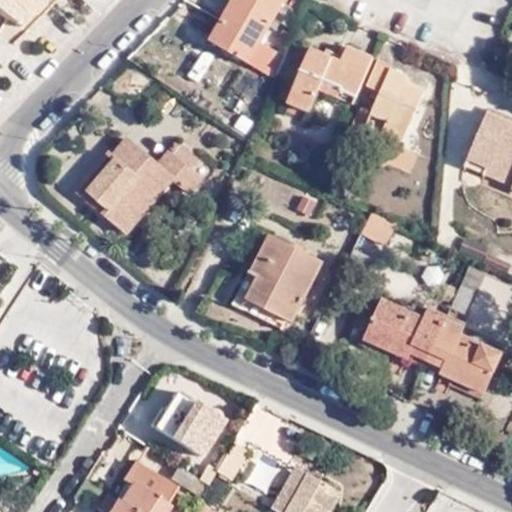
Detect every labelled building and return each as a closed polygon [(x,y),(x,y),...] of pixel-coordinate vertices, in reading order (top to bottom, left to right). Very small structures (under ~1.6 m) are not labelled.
[(0,0),(0,13),(16,24),(39,0),(0,0)] [(248,59),(261,38),(270,22),(276,27),(281,20),(275,16),(285,0),(230,0),(210,33),(248,59)] [(307,0),(290,0),(289,2),(303,8),(307,0)] [(248,59),(274,77),(285,53),(261,38),(248,59)] [(336,91),(354,99),(374,55),(348,44),(344,54),(332,47),(329,53),(310,45),(293,81),(285,78),(279,93),(308,106),(320,85),(324,74),(341,82),(336,91)] [(392,66),(377,59),(366,84),(380,90),(359,135),(377,143),(381,138),(399,146),(424,91),(405,83),(408,76),(391,69),(392,66)] [(255,98),(263,81),(244,72),(236,89),(255,98)] [(320,85),(336,91),(341,82),(324,74),(320,85)] [(511,111),(494,103),(491,111),(511,120),(511,111)] [(511,120),(491,111),(471,157),(507,172),(504,179),(511,182),(511,120)] [(232,125),(248,134),(251,128),(237,118),(232,125)] [(200,178),(189,168),(171,152),(169,151),(158,164),(126,137),(112,154),(116,158),(87,190),(108,210),(104,214),(125,232),(172,178),(190,192),(200,178)] [(171,152),(189,168),(198,159),(179,142),(171,152)] [(77,191),(104,214),(108,210),(87,190),(116,158),(112,154),(110,153),(77,191)] [(507,172),(471,157),(467,163),(504,179),(507,172)] [(268,237),(250,274),(258,278),(248,297),(286,317),(295,322),(324,262),(268,237)] [(258,278),(250,274),(247,272),(232,304),(280,328),(286,317),(248,297),(258,278)] [(402,345),(428,358),(444,323),(428,315),(425,320),(383,302),(366,337),(398,353),(402,345)] [(456,370),(453,378),(483,393),(502,355),(459,336),(461,330),(444,323),(428,358),(456,370)] [(398,353),(425,365),(428,358),(402,345),(398,353)] [(428,358),(425,365),(453,378),(456,370),(428,358)] [(174,414),(184,395),(178,391),(166,410),(174,414)] [(223,418),(184,395),(174,414),(166,410),(156,426),(202,455),(223,418)] [(130,482),(119,501),(138,511),(163,511),(168,505),(163,501),(173,484),(135,461),(124,478),(130,482)] [(33,468),(42,474),(47,468),(37,462),(33,468)] [(209,483),(218,468),(209,463),(201,477),(209,483)] [(201,477),(182,465),(174,476),(202,494),(209,483),(201,477)] [(326,511),(336,495),(304,476),(283,511),(326,511)] [(138,511),(119,501),(106,493),(97,508),(103,511),(138,511)]
